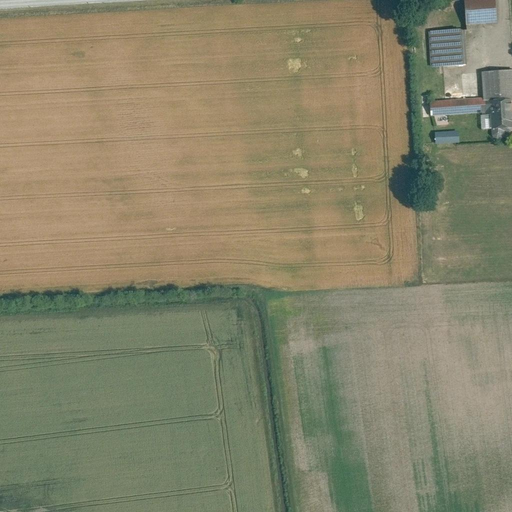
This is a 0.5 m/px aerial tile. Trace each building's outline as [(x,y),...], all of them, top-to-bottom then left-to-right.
[(498,0),(467,0),(470,25),(500,22),(498,0)] [(465,28),(431,31),(434,67),(468,64),(465,28)] [(511,70),(484,73),(486,97),(487,112),(494,111),(497,138),(507,137),(507,131),(511,130),(511,70)] [(486,97),(433,102),(434,116),(487,112),(486,97)] [(455,131),(438,132),(439,144),(456,142),(455,131)]
